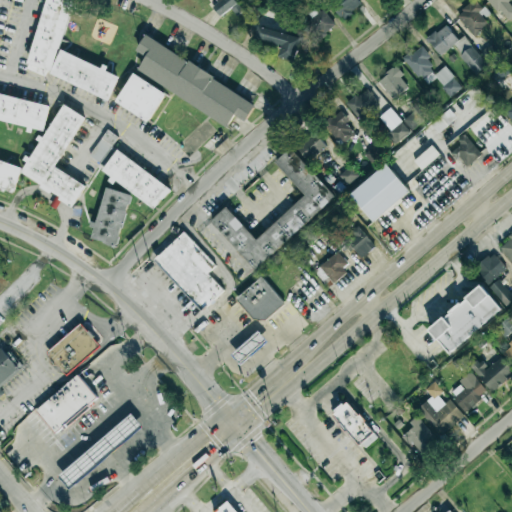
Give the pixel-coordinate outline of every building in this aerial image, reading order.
[(58,50),(76,0),(48,0),(23,68),(45,76),(45,74),(110,99),(119,76),(106,72),(107,68),(58,50)] [(211,4),(221,17),(231,9),(236,16),(244,10),(236,0),(216,0),(211,4)] [(334,0),(330,3),(342,20),(362,6),(356,0),(334,0)] [(478,12),(482,9),(476,0),(456,14),(472,36),(487,25),(478,12)] [(489,0),(507,23),(511,18),(511,2),(510,0),(489,0)] [(301,27),(315,43),(336,25),(322,9),(301,27)] [(464,36),(458,41),(445,24),(427,39),(440,56),(453,46),(476,75),(487,66),(464,36)] [(301,37),(257,26),(254,39),(281,46),(278,58),(295,62),(301,37)] [(137,71),(228,126),(235,115),(245,121),(256,103),(145,36),(136,51),(146,56),(137,71)] [(490,65),(501,57),(492,44),(481,52),(490,65)] [(462,88),(445,66),(436,73),(426,61),(430,57),(422,45),(404,58),(426,86),(436,79),(450,97),(462,88)] [(505,79),(510,71),(499,64),(493,72),(505,79)] [(393,100),(408,88),(400,78),(403,75),(396,66),(378,80),(393,100)] [(166,93),(133,73),(115,102),(148,122),(166,93)] [(346,104),(360,121),(380,105),(366,88),(346,104)] [(50,105),(0,93),(0,119),(30,127),(30,128),(44,131),(50,105)] [(511,101),(502,109),(511,121),(511,101)] [(85,116),(63,104),(43,141),(41,139),(29,161),(28,160),(20,175),(74,205),(86,184),(56,168),(85,116)] [(391,130),(386,134),(396,145),(411,132),(389,108),(379,117),(391,130)] [(438,133),(457,118),(450,109),(431,124),(438,133)] [(411,131),(425,120),(417,110),(403,120),(411,131)] [(325,122),(338,145),(355,135),(341,112),(325,122)] [(326,147),(313,129),(293,144),(306,161),(326,147)] [(120,138),(107,130),(88,156),(101,165),(120,138)] [(467,168),(482,154),(465,136),(450,150),(467,168)] [(414,161),(421,170),(439,155),(432,145),(414,161)] [(256,239),(227,206),(211,221),(254,270),(336,198),(291,148),(275,162),(305,196),(256,239)] [(113,180),(156,210),(171,188),(118,150),(103,171),(114,179),(113,180)] [(0,160),(0,188),(14,192),(22,167),(0,160)] [(350,195),(373,222),(410,191),(386,164),(350,195)] [(359,175),(350,166),(339,176),(348,186),(359,175)] [(96,226),(95,225),(91,240),(118,247),(131,194),(105,188),(96,226)] [(345,240),(362,259),(375,247),(359,228),(345,240)] [(154,259),(202,311),(224,291),(208,273),(216,266),(184,232),(154,259)] [(511,235),(499,247),(511,262),(511,235)] [(350,266),(337,251),(319,267),(333,282),(350,266)] [(507,268),(492,253),(476,267),(491,283),(507,268)] [(0,295),(11,285),(0,273),(0,295)] [(236,298),(259,325),(284,304),(262,277),(236,298)] [(506,306),(511,300),(511,294),(498,279),(489,287),(506,306)] [(428,329),(448,353),(502,311),(482,286),(428,329)] [(497,327),(505,337),(511,331),(511,319),(509,316),(497,327)] [(101,346),(82,323),(46,353),(66,376),(101,346)] [(231,354),(240,365),(268,343),(259,332),(231,354)] [(511,342),(503,351),(511,361),(511,342)] [(0,387),(22,369),(2,345),(0,346),(0,387)] [(481,359),(471,367),(493,392),(511,374),(511,369),(500,357),(488,367),(481,359)] [(450,393),(465,411),(488,392),(470,372),(459,381),(461,384),(450,393)] [(99,400),(79,375),(35,410),(56,435),(99,400)] [(450,400),(445,404),(435,393),(417,410),(441,436),(463,415),(450,400)] [(377,437),(348,401),(332,414),(362,450),(377,437)] [(71,492),(143,427),(130,413),(58,477),(71,492)] [(409,423),(413,427),(403,436),(420,454),(436,439),(416,416),(409,423)] [(237,511),(228,501),(215,511),(237,511)]
